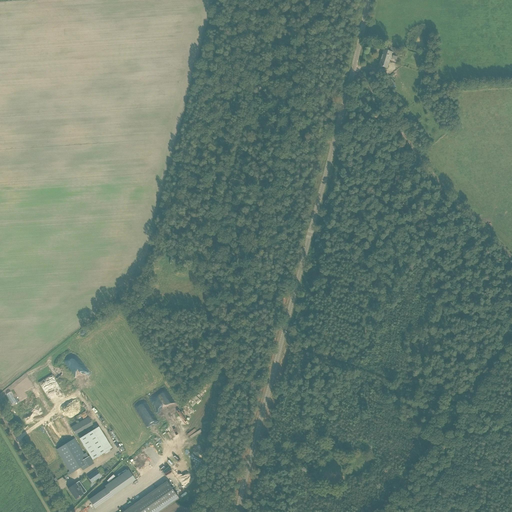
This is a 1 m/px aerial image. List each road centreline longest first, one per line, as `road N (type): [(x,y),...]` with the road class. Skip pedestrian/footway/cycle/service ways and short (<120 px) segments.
road 1 (tertiary): [(233,511),(366,0)]
road 2 (track): [(511,259),(447,190),(350,61)]
road 3 (track): [(511,425),(281,342)]
road 4 (track): [(274,0),(237,147)]
